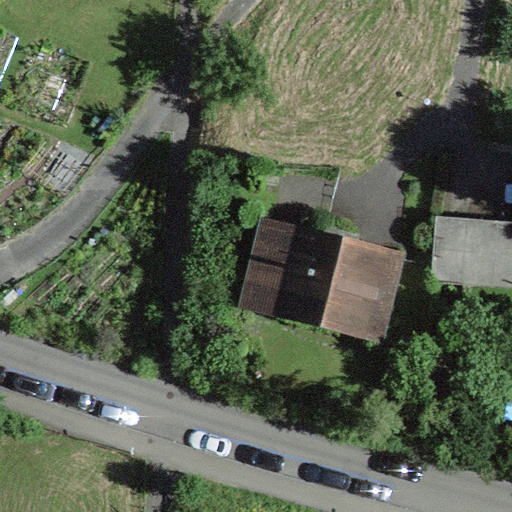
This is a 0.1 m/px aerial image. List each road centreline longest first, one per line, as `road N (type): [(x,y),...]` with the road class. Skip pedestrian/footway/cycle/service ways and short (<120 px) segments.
road 1 (residential): [(0,350),(161,404),(511,498)]
road 2 (track): [(0,260),(81,205),(186,67)]
